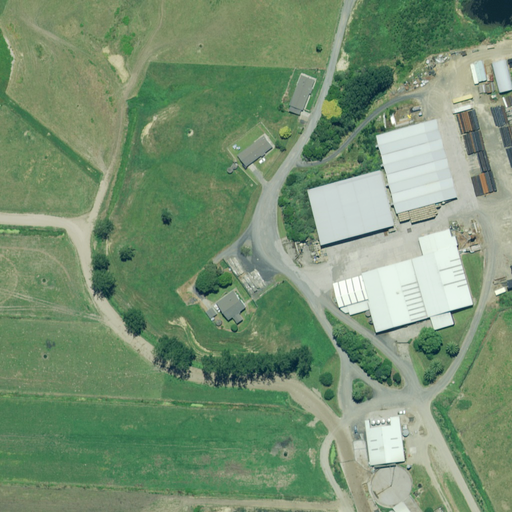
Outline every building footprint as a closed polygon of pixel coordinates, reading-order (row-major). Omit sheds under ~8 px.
[(511,89),(511,85),(505,60),(493,63),(500,93),(511,89)] [(292,106),(291,111),(301,115),(303,110),(304,111),(315,80),(302,75),(291,106),(292,106)] [(458,197),(437,120),(389,133),(376,136),(397,213),(458,197)] [(273,147),(265,136),(239,155),(247,166),(273,147)] [(395,226),(380,171),(307,190),(322,245),(395,226)] [(371,309),(378,332),(413,322),(429,317),(432,316),(435,330),(455,324),(451,311),(475,304),(455,237),(453,238),(450,230),(420,239),(425,256),(412,260),(363,274),(363,276),(334,284),(341,307),(342,310),(346,312),(350,311),(351,315),(371,309)] [(230,319),(234,316),(238,323),(245,318),(240,312),(246,307),(234,291),(218,303),(230,319)] [(218,315),(213,309),(208,313),(212,319),(218,315)] [(405,461),(399,417),(391,418),(392,426),(371,429),(370,421),(365,421),(371,465),(405,461)] [(411,511),(403,501),(394,508),(396,511),(411,511)]
